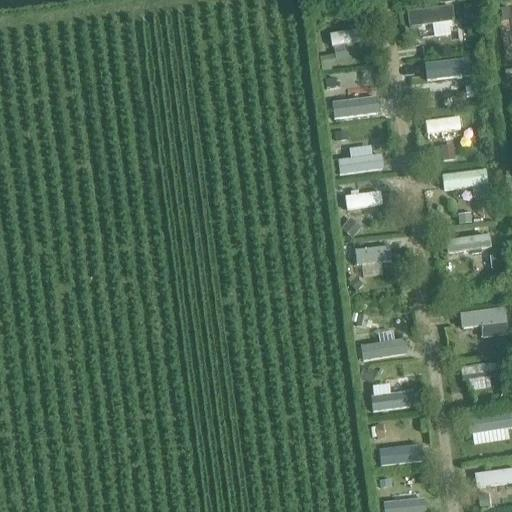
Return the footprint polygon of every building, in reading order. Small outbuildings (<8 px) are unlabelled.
[(451,5),(406,11),(408,27),(453,21),(451,5)] [(357,29),(328,33),(331,47),(359,42),(357,29)] [(334,55),(318,58),(321,73),(331,72),(330,67),(335,66),(334,55)] [(463,61),(422,66),(423,82),(449,78),(450,86),(466,84),(463,61)] [(376,100),(332,105),(334,123),(378,117),(376,100)] [(458,117),(423,121),(425,136),(460,132),(458,117)] [(374,144),(336,148),(338,163),(375,159),(374,144)] [(453,149),(441,150),(442,162),(454,161),(453,149)] [(484,150),(471,152),(475,176),(488,174),(484,150)] [(469,179),(440,182),(441,191),(470,188),(469,179)] [(379,191),(343,196),(345,210),(381,205),(379,191)] [(471,213),(458,215),(459,225),(472,223),(471,213)] [(349,219),(340,230),(351,240),(360,229),(349,219)] [(488,234),(444,241),(446,256),(490,249),(488,234)] [(388,246),(354,250),(356,265),(389,262),(388,246)] [(499,257),(491,257),(491,269),(500,269),(499,257)] [(350,288),(344,294),(349,300),(363,287),(355,279),(348,285),(350,288)] [(356,317),(352,326),(363,331),(367,322),(356,317)] [(489,317),(455,321),(457,332),(490,328),(489,317)] [(400,336),(365,341),(367,355),(402,350),(400,336)] [(507,341),(497,341),(498,353),(508,353),(507,341)] [(498,362),(459,368),(461,381),(500,376),(498,362)] [(364,368),(358,379),(370,385),(376,374),(364,368)] [(511,392),(504,389),(499,400),(510,405),(511,399),(511,392)] [(408,394),(373,399),(375,412),(410,407),(408,394)] [(375,428),(371,429),(372,439),(376,438),(376,440),(384,439),(383,426),(375,427),(375,428)] [(501,434),(468,438),(470,453),(503,449),(501,434)] [(419,449),(380,454),(382,467),(420,463),(419,449)] [(511,469),(473,474),(475,489),(511,483),(511,469)] [(382,478),(379,486),(391,491),(394,483),(382,478)] [(487,496),(477,498),(479,511),(489,509),(487,496)] [(422,511),(421,502),(387,508),(387,511),(422,511)]
